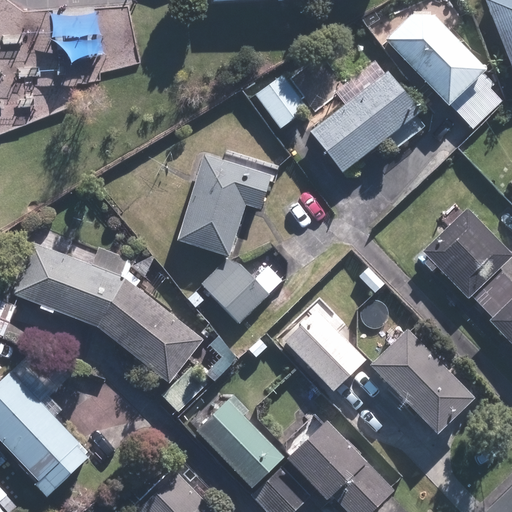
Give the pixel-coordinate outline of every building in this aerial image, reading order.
[(494,15),(511,60),(511,0),(487,0),(491,9),(489,10),(492,16),(494,15)] [(413,14),(387,39),(386,39),(475,129),(504,101),(492,89),(491,89),(492,86),(495,83),(486,73),(490,69),(438,16),(434,16),(434,14),(431,14),(431,12),(413,11),(413,14)] [(56,15),(56,40),(76,62),(101,57),(99,14),(56,15)] [(313,131),(346,173),(386,141),(394,152),(427,126),(419,116),(424,113),(390,70),(313,131)] [(284,74),(257,94),(282,129),(309,109),(284,74)] [(206,155),(181,240),(232,256),(248,204),(264,209),(274,175),(206,155)] [(511,250),(469,208),(424,252),(471,298),(473,296),(494,317),(491,321),(511,341),(511,279),(501,268),(511,257),(511,250)] [(34,242),(14,294),(101,326),(172,383),(206,339),(127,278),(34,242)] [(203,285),(242,323),(284,280),(269,265),(257,278),(242,264),(229,259),(203,285)] [(370,263),(358,275),(378,295),(390,283),(370,263)] [(19,302),(0,296),(0,334),(10,337),(19,302)] [(319,309),(287,341),(337,391),(369,360),(319,309)] [(409,328),(373,364),(442,434),(478,398),(409,328)] [(224,357),(209,373),(217,381),(242,355),(222,335),(212,345),(224,357)] [(14,370),(0,383),(0,434),(44,480),(40,484),(52,496),(93,457),(89,452),(90,452),(82,444),(84,442),(14,370)] [(236,395),(199,429),(255,487),(287,457),(246,414),(250,410),(236,395)] [(330,419),(291,458),(331,499),(336,494),(353,511),(374,511),(398,489),(330,419)] [(282,465),(252,495),(268,511),(294,511),(312,495),(282,465)] [(178,472),(136,511),(227,511),(213,498),(208,503),(178,472)]
